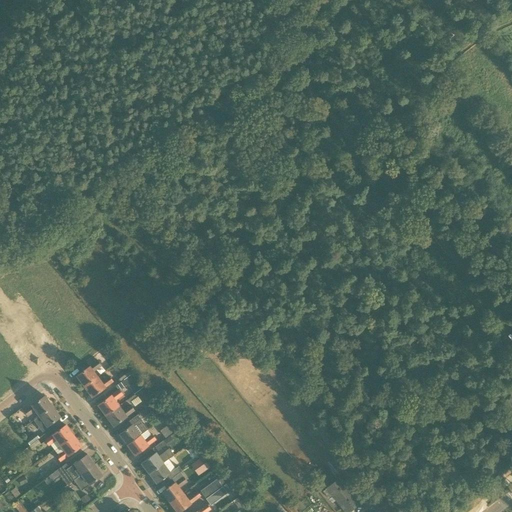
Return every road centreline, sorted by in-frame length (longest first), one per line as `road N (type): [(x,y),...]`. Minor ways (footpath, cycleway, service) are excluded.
road 1 (track): [(62,382),(478,36),(511,20)]
road 2 (track): [(511,336),(285,48)]
road 3 (track): [(0,242),(285,48)]
road 4 (residential): [(135,474),(51,370)]
